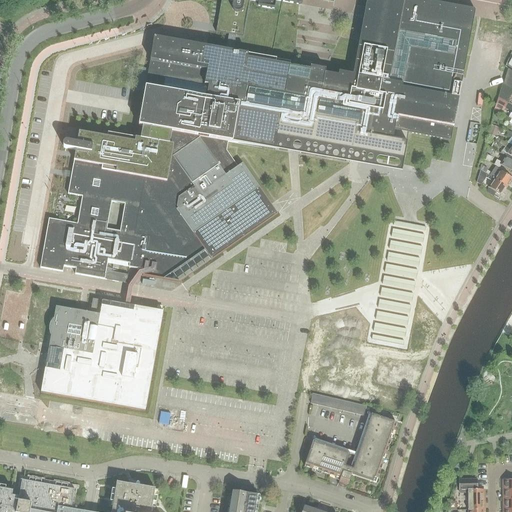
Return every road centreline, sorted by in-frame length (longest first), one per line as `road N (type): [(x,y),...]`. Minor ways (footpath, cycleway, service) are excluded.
road 1 (residential): [(383,511),(439,346),(511,211)]
road 2 (tertiary): [(0,157),(25,47),(49,30),(144,0)]
road 3 (unclassified): [(0,457),(84,471),(147,462),(208,472)]
